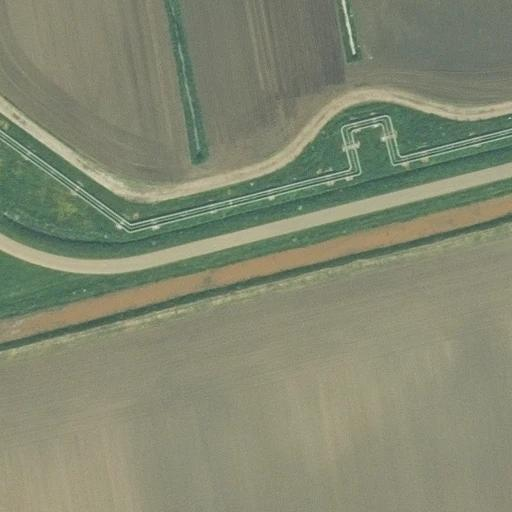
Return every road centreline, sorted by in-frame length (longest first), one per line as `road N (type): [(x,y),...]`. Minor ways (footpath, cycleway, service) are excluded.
road 1 (track): [(511,105),(467,113),(361,92),(332,104),(266,166),(150,195),(114,185),(0,102)]
road 2 (unclassified): [(0,240),(61,261),(124,262),(511,168)]
